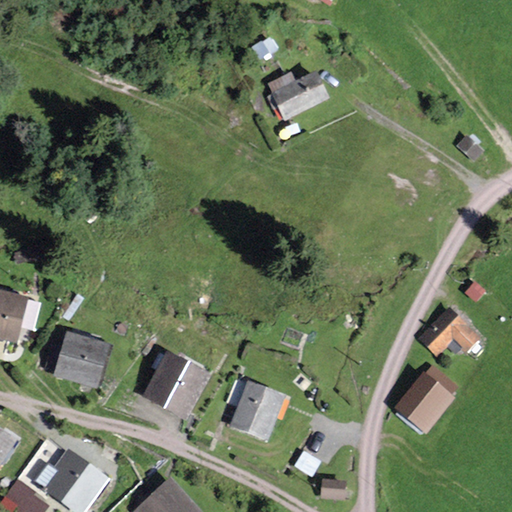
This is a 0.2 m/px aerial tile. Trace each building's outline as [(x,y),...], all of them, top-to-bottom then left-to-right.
[(270,37),(252,48),(258,60),(277,48),(270,37)] [(293,72),(268,84),(284,119),(328,99),(316,73),(297,82),(293,72)] [(466,135),(456,147),(473,162),(484,151),(466,135)] [(475,282),(465,293),(477,303),(487,291),(475,282)] [(28,297),(0,289),(0,337),(16,342),(28,297)] [(450,309),(418,340),(435,358),(451,342),(462,353),(478,337),(450,309)] [(111,346),(66,332),(53,375),(98,388),(111,346)] [(208,372),(166,350),(143,397),(184,418),(208,372)] [(422,371),(392,408),(424,433),(453,397),(422,371)] [(253,380),(238,374),(222,415),(233,419),(229,427),(268,442),(286,395),(252,382),(253,380)] [(0,467),(18,440),(0,428),(0,467)] [(85,511),(110,478),(71,451),(43,489),(75,511),(85,511)] [(303,452),(295,466),(312,476),(320,461),(303,452)] [(35,492),(17,480),(4,500),(21,511),(43,511),(48,506),(33,496),(35,492)] [(199,511),(171,480),(134,511),(199,511)] [(346,483),(323,480),(321,497),(344,500),(346,483)]
